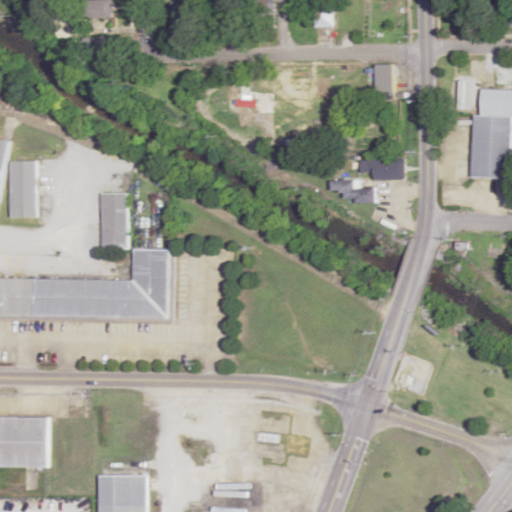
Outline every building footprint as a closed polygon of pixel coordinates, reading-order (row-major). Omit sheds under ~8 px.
[(115,17),(114,0),(88,0),(89,18),(115,17)] [(335,27),(335,0),(314,0),(315,27),(335,27)] [(379,64),(379,92),(397,92),(397,64),(379,64)] [(481,81),(453,81),(453,110),(481,110),(481,81)] [(511,115),(477,115),(476,177),(511,177),(511,115)] [(0,200),(1,201),(11,139),(0,136),(0,200)] [(409,179),(409,159),(375,159),(375,179),(409,179)] [(13,161),(13,218),(38,218),(38,161),(13,161)] [(335,181),(335,193),(347,193),(347,198),(367,198),(367,181),(335,181)] [(129,249),(129,193),(102,193),(102,249),(129,249)] [(0,278),(0,315),(173,319),(174,250),(134,249),(134,281),(0,278)] [(0,466),(49,467),(50,417),(0,416),(0,466)] [(100,511),(147,511),(148,476),(101,476),(100,511)]
